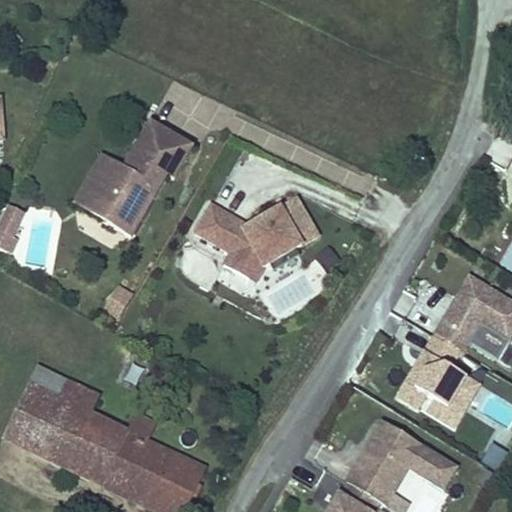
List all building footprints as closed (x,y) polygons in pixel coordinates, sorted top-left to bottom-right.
[(86,196),(72,221),(115,245),(137,206),(131,202),(140,188),(146,190),(150,185),(157,188),(176,153),(133,128),(106,176),(94,170),(81,193),(86,196)] [(57,212),(72,221),(86,196),(81,193),(94,170),(85,162),(57,212)] [(131,202),(137,206),(146,190),(140,188),(131,202)] [(250,228),(210,205),(194,235),(230,257),(224,268),(258,287),(263,275),(324,243),(299,202),(250,228)] [(2,204),(0,209),(0,250),(12,255),(26,212),(2,204)] [(331,249),(317,255),(325,273),(339,267),(331,249)] [(511,302),(470,277),(434,335),(451,345),(449,349),(461,356),(467,359),(484,330),(511,346),(511,302)] [(119,322),(135,296),(117,285),(101,311),(119,322)] [(451,345),(434,335),(395,401),(419,417),(427,404),(433,407),(427,417),(456,435),(482,389),(453,372),(461,356),(449,349),(451,345)] [(0,425),(0,434),(25,446),(59,376),(30,362),(0,425)] [(25,446),(61,464),(86,409),(93,392),(59,376),(25,446)] [(86,409),(61,464),(165,511),(176,511),(198,465),(141,438),(150,420),(130,410),(122,426),(86,409)] [(461,470),(382,425),(331,511),(381,511),(396,489),(416,501),(425,484),(445,496),(461,470)] [(492,445),(482,464),(498,472),(507,453),(492,445)] [(424,498),(415,511),(434,511),(438,506),(424,498)]
